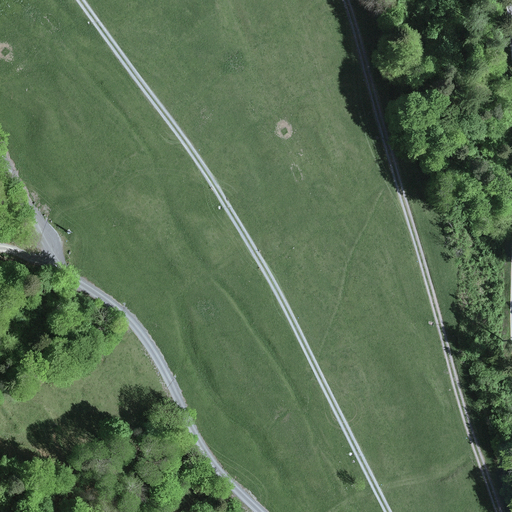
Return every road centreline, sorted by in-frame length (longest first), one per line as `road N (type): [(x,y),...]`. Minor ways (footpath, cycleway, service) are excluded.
road 1 (track): [(86,0),(197,151),(280,286),(391,511)]
road 2 (track): [(501,511),(341,0)]
road 3 (track): [(263,511),(215,466),(142,327),(62,270),(0,154)]
